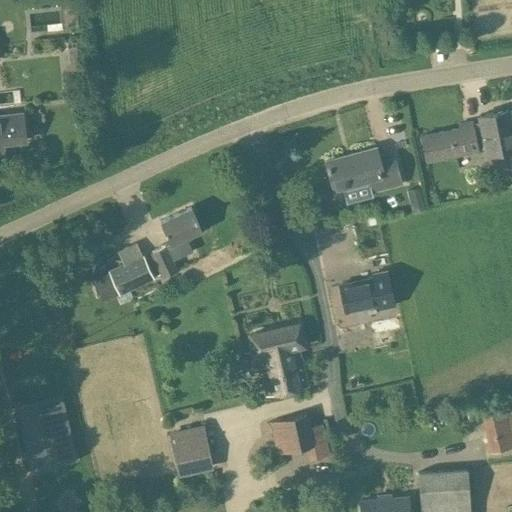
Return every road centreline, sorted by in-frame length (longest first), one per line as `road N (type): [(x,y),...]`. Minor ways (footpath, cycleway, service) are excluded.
road 1 (residential): [(253,130),(327,301),(335,398),(349,439),(368,453)]
road 2 (unclassified): [(0,240),(253,130)]
road 3 (unclassified): [(253,130),(396,85),(511,68)]
